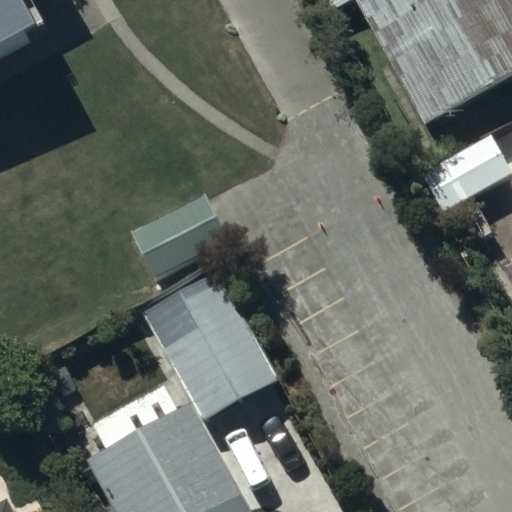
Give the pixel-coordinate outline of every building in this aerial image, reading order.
[(0,0),(0,40),(46,14),(38,0),(0,0)] [(511,0),(331,0),(337,12),(358,0),(362,0),(427,120),(511,74),(511,0)] [(511,172),(493,138),(422,177),(443,216),(511,178),(511,172)] [(205,192),(132,233),(161,283),(233,243),(205,192)] [(207,418),(276,380),(219,278),(150,316),(207,418)] [(89,462),(116,511),(249,511),(192,408),(181,414),(167,388),(95,428),(108,452),(89,462)]
